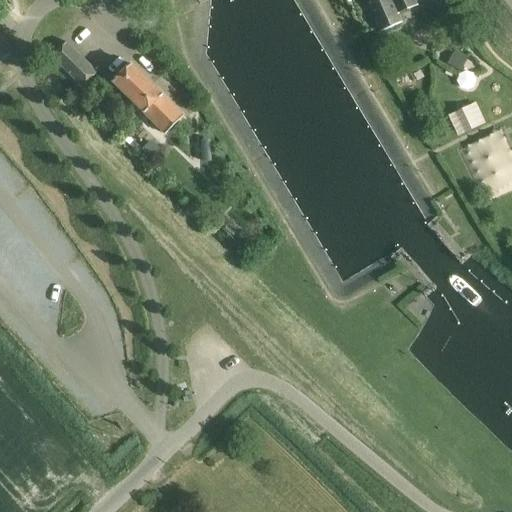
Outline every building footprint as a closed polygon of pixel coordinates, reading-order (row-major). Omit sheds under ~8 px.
[(417,7),(413,0),(367,0),(381,33),(402,24),(398,15),(417,7)] [(0,36),(0,62),(13,49),(0,36)] [(83,88),(97,74),(66,44),(52,58),(83,88)] [(455,52),(448,65),(458,70),(465,57),(455,52)] [(479,82),(492,78),(488,62),(474,65),(479,82)] [(165,136),(184,118),(131,66),(113,84),(165,136)] [(511,118),(483,127),(490,150),(511,143),(511,118)] [(167,167),(176,161),(164,145),(156,151),(167,167)]
